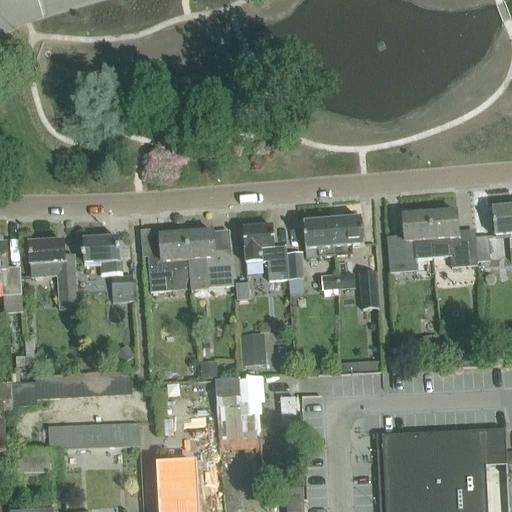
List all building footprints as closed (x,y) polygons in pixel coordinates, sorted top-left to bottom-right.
[(494,240),(511,238),(511,209),(492,211),(494,240)] [(478,266),(476,240),(476,239),(459,241),(457,215),(430,217),(435,262),(451,260),(452,272),(478,270),(478,266)] [(417,263),(435,262),(430,217),(404,219),(406,244),(388,246),(390,277),(418,275),(417,263)] [(333,225),(337,260),(354,259),(353,249),(365,248),(363,222),(333,225)] [(307,263),(337,260),(333,225),(304,227),(307,263)] [(290,283),(289,258),(276,258),(274,230),(258,231),(254,228),(244,229),(240,233),(241,239),(245,242),(246,254),(247,267),(268,265),(270,285),(290,283)] [(186,237),(188,264),(189,264),(190,283),(208,282),(209,292),(235,290),(232,258),(216,260),(214,235),(186,237)] [(188,264),(186,237),(161,239),(162,259),(148,260),(151,297),(174,295),(172,265),(188,264)] [(489,239),(476,240),(478,266),(491,264),(489,239)] [(120,242),(84,244),(84,256),(83,256),(84,260),(85,260),(85,267),(101,266),(101,278),(102,278),(103,281),(112,281),(114,306),(135,305),(133,279),(124,279),(123,264),(121,264),(120,242)] [(32,281),(59,280),(61,313),(78,312),(75,259),(65,260),(64,244),(30,246),(32,281)] [(23,299),(21,271),(9,271),(8,248),(0,248),(0,288),(2,288),(2,300),(23,299)] [(303,256),(289,258),(290,283),(305,282),(303,256)] [(360,276),(363,313),(380,312),(378,275),(360,276)] [(338,278),(340,293),(356,292),(355,277),(338,278)] [(340,293),(338,278),(322,280),(323,295),(340,293)] [(249,287),(237,287),(238,304),(250,303),(249,287)] [(24,316),(23,299),(4,300),(5,317),(24,316)] [(241,339),(243,370),(267,369),(265,337),(241,339)] [(440,339),(423,339),(424,359),(440,359),(440,339)] [(135,359),(128,349),(117,357),(124,367),(135,359)] [(288,349),(278,350),(279,359),(289,358),(288,349)] [(26,360),(16,360),(17,371),(26,370),(26,360)] [(217,365),(200,366),(201,382),(218,382),(217,365)] [(339,378),(383,376),(382,365),(338,367),(339,378)] [(120,375),(108,376),(109,399),(121,399),(120,375)] [(132,375),(120,375),(121,399),(133,398),(132,376),(132,375)] [(108,376),(96,377),(97,400),(109,399),(108,376)] [(85,401),(84,377),(72,378),(73,401),(85,401)] [(84,377),(85,401),(97,400),(96,377),(84,377)] [(60,378),(48,379),(49,403),(61,402),(60,378)] [(73,401),(72,378),(60,378),(61,402),(73,401)] [(36,380),(36,385),(37,403),(49,403),(48,379),(36,380)] [(240,382),(216,383),(218,410),(217,410),(219,443),(261,441),(260,419),(261,418),(260,383),(240,384),(240,382)] [(36,385),(24,386),(25,410),(38,409),(37,403),(36,385)] [(24,386),(12,387),(13,410),(25,410),(24,386)] [(0,469),(16,468),(15,456),(8,456),(5,415),(13,414),(13,410),(12,387),(0,387),(0,469)] [(283,431),(299,430),(297,400),(280,401),(283,431)] [(130,451),(129,427),(117,428),(118,451),(130,451)] [(141,450),(140,427),(129,427),(130,451),(141,450)] [(107,452),(106,428),(95,429),(96,452),(107,452)] [(118,451),(117,428),(106,428),(107,452),(118,451)] [(84,453),(83,429),(72,430),(73,453),(84,453)] [(96,452),(95,429),(83,429),(84,453),(96,452)] [(50,452),(50,454),(62,454),(61,452),(61,430),(49,431),(50,452)] [(61,430),(61,452),(62,454),(63,454),(73,453),(72,430),(61,430)] [(508,466),(506,434),(383,440),(386,511),(488,511),(487,467),(508,466)] [(261,441),(219,443),(220,454),(261,451),(261,441)] [(17,478),(51,478),(50,455),(16,456),(17,478)] [(198,511),(196,467),(166,469),(159,469),(161,511),(198,511)] [(305,511),(304,500),(304,490),(285,491),(286,511),(305,511)]
